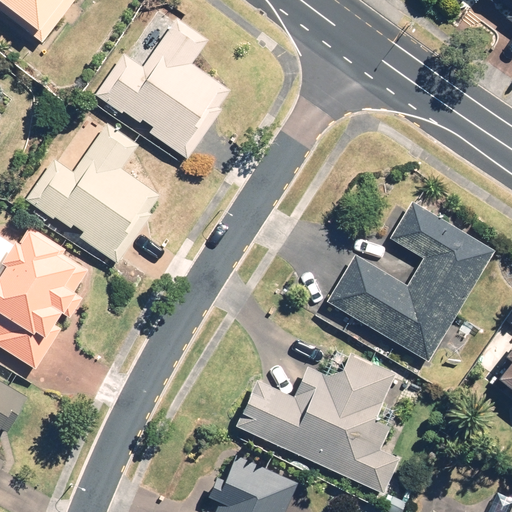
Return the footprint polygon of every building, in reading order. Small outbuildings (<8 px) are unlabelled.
[(0,0),(0,6),(46,41),(76,0),(0,0)] [(511,0),(485,0),(504,13),(499,20),(511,29),(511,0)] [(168,33),(150,21),(99,94),(143,124),(149,117),(158,124),(154,130),(192,157),(239,89),(198,61),(214,38),(181,15),(168,33)] [(123,262),(165,192),(125,168),(143,138),(108,118),(79,167),(58,154),(32,198),(87,231),(83,238),(123,262)] [(410,282),(359,251),(330,297),(434,360),(502,249),(417,197),(395,235),(427,254),(410,282)] [(68,251),(71,246),(33,224),(30,229),(24,226),(0,225),(0,334),(1,335),(0,337),(0,344),(40,368),(65,326),(61,323),(82,287),(72,281),(84,261),(68,251)] [(263,379),(242,423),(388,491),(404,457),(385,448),(395,425),(379,418),(401,369),(352,346),(340,372),(313,360),(297,395),(263,379)] [(0,377),(0,474),(11,456),(0,449),(0,447),(31,396),(0,377)] [(216,496),(208,511),(288,511),(303,481),(232,449),(212,494),(216,496)] [(448,511),(429,503),(425,511),(511,511),(448,511)]
